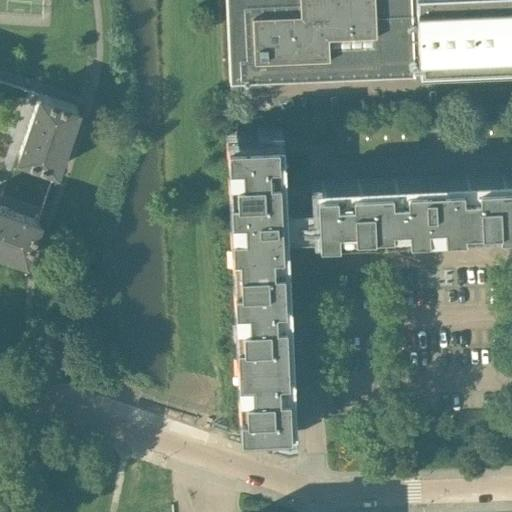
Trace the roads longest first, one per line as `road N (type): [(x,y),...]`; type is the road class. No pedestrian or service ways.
road 1 (residential): [(128,431),(336,493),(511,487)]
road 2 (residential): [(128,431),(0,390)]
